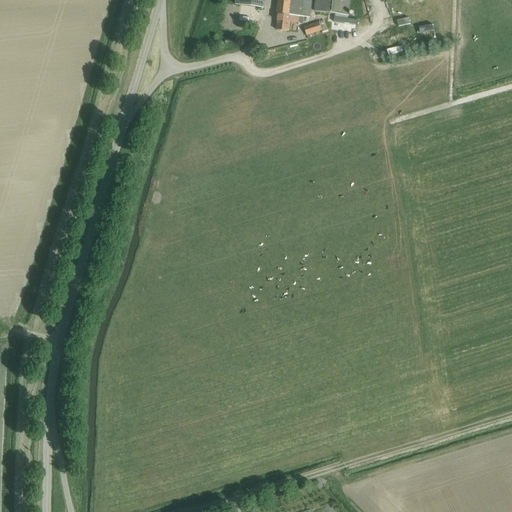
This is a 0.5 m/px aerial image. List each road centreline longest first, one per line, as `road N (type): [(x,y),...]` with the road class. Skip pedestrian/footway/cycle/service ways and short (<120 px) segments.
road 1 (unclassified): [(49,418),(57,351),(160,0)]
road 2 (track): [(511,414),(236,499)]
road 3 (track): [(390,121),(511,86)]
